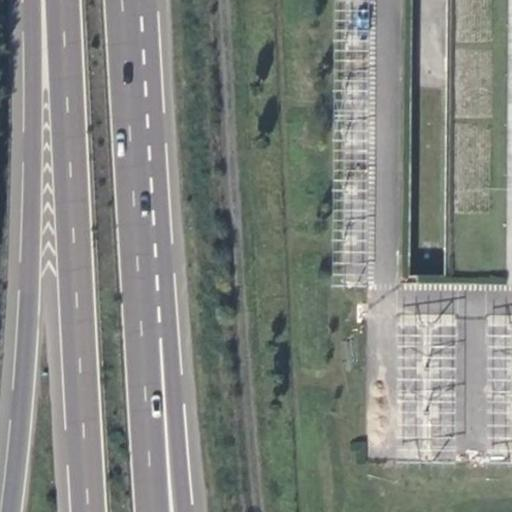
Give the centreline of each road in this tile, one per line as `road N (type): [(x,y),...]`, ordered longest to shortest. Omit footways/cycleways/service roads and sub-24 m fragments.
road 1 (trunk): [(40,0),(31,60),(28,291),(8,511)]
road 2 (trunk): [(57,0),(87,511)]
road 3 (trunk): [(149,336),(131,0)]
road 4 (trunk): [(181,511),(149,336)]
road 5 (trunk): [(151,511),(149,336)]
